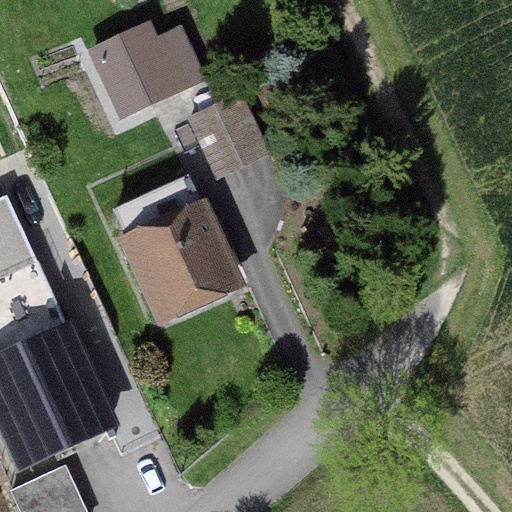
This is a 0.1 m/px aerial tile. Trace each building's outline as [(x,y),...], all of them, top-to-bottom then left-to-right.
[(102,46),(128,107),(175,87),(149,26),(102,46)] [(270,159),(242,98),(190,121),(218,183),(270,159)] [(193,184),(116,219),(160,317),(237,283),(193,184)] [(5,202),(0,204),(0,278),(33,263),(5,202)] [(67,337),(0,366),(0,429),(18,469),(108,429),(67,337)] [(85,511),(64,468),(11,494),(19,511),(85,511)]
